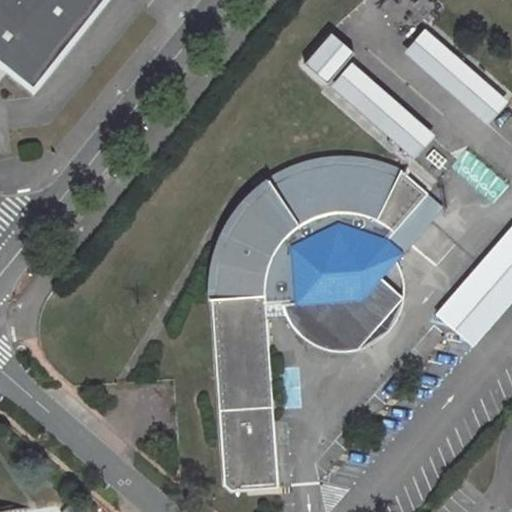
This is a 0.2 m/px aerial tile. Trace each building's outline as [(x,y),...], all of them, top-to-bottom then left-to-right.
[(0,0),(0,62),(33,89),(104,0),(0,0)] [(403,50),(485,123),(507,99),(424,26),(403,50)] [(330,31),(300,61),(322,82),(352,52),(330,31)] [(408,161),(433,132),(349,59),(323,89),(408,161)] [(209,287),(217,408),(223,490),(281,486),(268,305),(286,304),(319,343),(361,347),(404,297),(384,278),(407,252),(390,238),(430,192),(403,170),(404,167),(381,158),(352,153),(324,155),(303,160),(283,168),(261,182),(242,199),(227,221),(215,247),(210,264),(209,287)]
